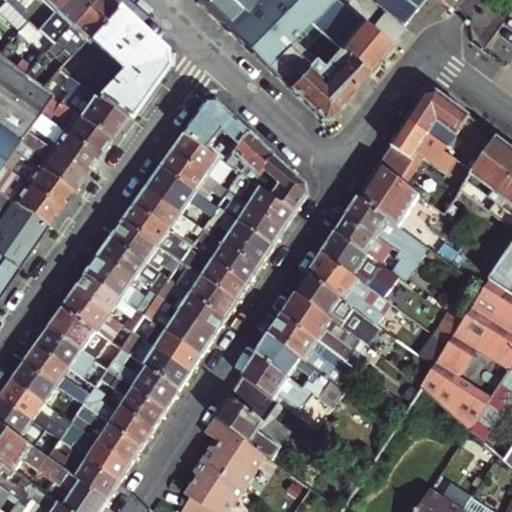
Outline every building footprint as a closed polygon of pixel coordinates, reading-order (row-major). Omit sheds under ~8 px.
[(1,0),(0,1),(0,15),(14,29),(25,15),(21,11),(31,0),(1,0)] [(88,0),(58,0),(51,8),(36,25),(51,39),(88,0)] [(108,0),(88,0),(51,39),(47,44),(64,60),(88,34),(114,5),(108,0)] [(196,0),(229,30),(239,19),(254,0),(196,0)] [(254,0),(239,19),(229,30),(244,44),(250,38),(255,43),(249,49),(276,75),(317,30),(311,25),(324,9),(331,0),(254,0)] [(359,18),(336,0),(331,0),(324,9),(350,29),(359,18)] [(420,6),(412,0),(377,0),(375,2),(405,25),(420,6)] [(438,0),(450,9),(456,0),(438,0)] [(114,5),(88,34),(121,66),(94,95),(126,117),(163,64),(160,47),(114,5)] [(311,25),(317,30),(368,71),(390,42),(359,18),(350,29),(324,9),(311,25)] [(289,87),(310,64),(319,55),(334,68),(327,76),(304,101),(321,117),(331,116),(368,71),(317,30),(276,75),(289,87)] [(14,64),(0,53),(0,163),(12,147),(17,139),(25,129),(30,121),(36,112),(50,92),(24,72),(14,64)] [(14,64),(24,72),(30,64),(20,56),(14,64)] [(304,101),(327,76),(316,66),(310,64),(289,87),(304,101)] [(84,104),(78,113),(111,138),(126,117),(94,95),(64,74),(57,84),(84,104)] [(54,87),(50,92),(60,99),(64,94),(54,87)] [(57,112),(53,109),(60,99),(50,92),(36,112),(50,121),(57,112)] [(408,120),(429,136),(438,124),(455,138),(458,134),(472,145),(464,156),(471,162),(468,166),(475,171),(498,138),(438,93),(425,94),(408,120)] [(186,134),(208,149),(222,130),(239,146),(251,134),(218,103),(208,103),(186,134)] [(111,138),(78,113),(75,110),(68,120),(57,112),(50,121),(98,156),(111,138)] [(98,156),(50,121),(36,112),(30,121),(54,138),(49,146),(87,173),(98,156)] [(454,193),(459,196),(472,176),(465,170),(444,154),(447,150),(429,136),(408,120),(381,163),(401,179),(418,155),(459,185),(454,193)] [(438,124),(429,136),(447,150),(444,154),(465,170),(468,166),(471,162),(464,156),(472,145),(458,134),(455,138),(438,124)] [(42,156),(37,164),(74,190),(87,173),(49,146),(25,129),(17,139),(42,156)] [(186,134),(174,151),(209,175),(214,168),(226,177),(221,184),(230,190),(242,173),(238,170),(225,161),(208,149),(186,134)] [(258,174),(274,156),(251,134),(239,146),(225,161),(238,170),(244,163),(258,174)] [(511,148),(498,138),(475,171),(468,166),(465,170),(472,176),(459,196),(447,213),(484,242),(505,258),(511,246),(511,148)] [(12,147),(0,163),(0,165),(61,208),(74,190),(37,164),(31,172),(13,160),(19,152),(12,147)] [(174,151),(163,167),(198,192),(206,181),(211,184),(214,179),(209,175),(174,151)] [(305,184),(274,156),(258,174),(272,186),(268,192),(296,211),(308,194),(305,184)] [(238,170),(242,173),(251,180),(252,180),(258,174),(244,163),(238,170)] [(398,227),(421,194),(401,179),(381,163),(358,197),(398,227)] [(61,208),(0,165),(0,180),(2,182),(16,192),(11,199),(13,201),(49,226),(61,208)] [(198,192),(163,167),(148,188),(183,212),(191,202),(198,192)] [(239,197),(245,188),(251,180),(242,173),(230,190),(238,196),(239,197)] [(258,174),(252,180),(261,187),(268,192),(272,186),(258,174)] [(251,180),(245,188),(255,196),(261,187),(252,180),(251,180)] [(296,211),(268,192),(261,187),(255,196),(250,204),(285,229),(296,211)] [(148,188),(136,205),(171,229),(183,212),(148,188)] [(219,206),(227,212),(232,204),(238,196),(230,190),(219,206)] [(0,210),(4,213),(13,201),(11,199),(0,191),(0,210)] [(203,211),(207,204),(210,200),(198,192),(191,202),(203,211)] [(238,196),(232,204),(244,213),(250,204),(239,197),(238,196)] [(348,213),(380,238),(388,244),(398,227),(358,197),(348,213)] [(207,204),(216,211),(219,206),(210,200),(207,204)] [(4,213),(0,218),(0,295),(49,226),(13,201),(4,213)] [(207,204),(203,211),(196,221),(204,228),(216,211),(207,204)] [(244,213),(239,221),(274,245),(285,229),(250,204),(244,213)] [(171,229),(136,205),(125,221),(159,246),(171,229)] [(274,245),(239,221),(227,212),(219,206),(216,211),(204,228),(212,233),(221,220),(235,229),(226,242),(260,267),(274,245)] [(348,213),(336,232),(388,271),(395,260),(390,256),(392,253),(387,250),(377,242),(380,238),(348,213)] [(125,221),(113,238),(148,262),(154,254),(166,263),(160,271),(170,278),(182,261),(176,257),(159,246),(125,221)] [(193,245),(199,235),(204,228),(196,221),(188,233),(193,237),(190,242),(193,245)] [(388,271),(336,232),(323,251),(368,286),(375,276),(388,286),(395,276),(388,271)] [(193,237),(188,233),(184,238),(187,240),(190,242),(193,237)] [(201,250),(215,260),(249,284),(260,267),(226,242),(220,250),(199,235),(193,245),(201,250)] [(412,262),(424,245),(412,237),(401,254),(412,262)] [(153,283),(149,288),(159,295),(170,278),(160,271),(148,262),(113,238),(101,255),(136,279),(140,274),(153,283)] [(190,242),(187,240),(184,245),(190,249),(193,245),(190,242)] [(505,258),(484,242),(479,249),(500,265),(505,258)] [(176,257),(182,261),(190,249),(184,245),(176,257)] [(193,245),(190,249),(197,254),(201,250),(193,245)] [(511,246),(505,258),(500,265),(491,279),(511,296),(511,246)] [(395,249),(392,253),(390,256),(395,260),(388,271),(395,276),(400,280),(412,262),(401,254),(395,249)] [(368,286),(323,251),(308,274),(353,308),(373,323),(377,326),(386,314),(361,295),(368,286)] [(131,285),(136,279),(101,255),(88,274),(122,298),(136,308),(145,315),(159,295),(149,288),(144,295),(131,285)] [(215,260),(203,276),(238,301),(249,284),(215,260)] [(173,280),(176,282),(182,274),(198,285),(192,293),(227,318),(238,301),(203,276),(182,261),(170,278),(173,280)] [(122,298),(88,274),(76,291),(110,315),(117,306),(122,298)] [(308,274),(296,293),(333,322),(360,342),(375,353),(382,344),(366,332),(347,317),(353,308),(308,274)] [(170,278),(159,295),(167,301),(172,293),(175,290),(169,285),(173,280),(170,278)] [(511,361),(511,296),(491,279),(461,326),(447,347),(433,368),(428,377),(420,388),(467,429),(511,361)] [(186,303),(181,311),(216,335),(227,318),(192,293),(176,282),(173,280),(169,285),(175,290),(172,293),(186,303)] [(393,305),(368,286),(361,295),(386,314),(393,305)] [(110,315),(76,291),(64,308),(97,331),(98,332),(110,315)] [(296,293),(283,314),(320,342),(352,366),(358,358),(352,353),(354,351),(327,330),(333,322),(296,293)] [(153,320),(159,313),(167,301),(159,295),(145,315),(153,320)] [(122,298),(117,306),(130,316),(136,308),(122,298)] [(64,308),(50,328),(82,351),(97,331),(64,308)] [(124,325),(134,332),(145,315),(136,308),(130,316),(124,325)] [(373,323),(353,308),(347,317),(366,332),(373,323)] [(159,313),(153,320),(203,355),(216,335),(181,311),(172,322),(159,313)] [(283,314),(269,335),(307,363),(320,373),(346,392),(351,385),(344,380),(348,376),(314,350),(320,342),(283,314)] [(203,355),(153,320),(145,315),(134,332),(142,337),(146,331),(162,341),(157,348),(191,372),(203,355)] [(449,317),(435,338),(447,347),(461,326),(449,317)] [(360,342),(333,322),(327,330),(354,351),(360,342)] [(124,325),(112,342),(122,349),(130,337),(134,332),(124,325)] [(82,351),(50,328),(37,345),(70,368),(82,351)] [(94,359),(108,339),(98,332),(97,331),(82,351),(93,359),(94,359)] [(134,332),(130,337),(138,343),(142,337),(134,332)] [(307,363),(269,335),(256,355),(287,378),(297,365),(303,369),(307,363)] [(433,368),(447,347),(435,338),(433,336),(419,358),(433,368)] [(130,355),(138,343),(130,337),(122,349),(127,352),(130,355)] [(103,366),(108,369),(122,349),(112,342),(104,353),(107,355),(101,364),(103,366)] [(352,366),(320,342),(314,350),(348,376),(354,367),(352,366)] [(70,368),(37,345),(25,364),(57,386),(70,396),(76,388),(63,378),(70,368)] [(191,372),(157,348),(145,366),(148,368),(180,390),(191,372)] [(122,349),(108,369),(112,372),(127,352),(122,349)] [(82,351),(70,368),(81,376),(93,359),(82,351)] [(242,376),(273,398),(276,394),(298,411),(302,405),(294,399),(301,389),(287,378),(256,355),(242,376)] [(414,366),(428,377),(433,368),(419,358),(414,366)] [(502,460),(511,445),(511,361),(467,429),(496,455),(502,460)] [(101,364),(99,363),(94,369),(99,372),(103,366),(101,364)] [(320,373),(307,363),(303,369),(310,375),(309,377),(314,381),(320,373)] [(25,364),(12,381),(45,404),(57,386),(25,364)] [(124,364),(116,375),(167,410),(180,390),(148,368),(142,377),(124,364)] [(87,380),(96,387),(108,369),(103,366),(99,372),(94,369),(87,380)] [(96,387),(105,393),(113,380),(117,383),(114,388),(128,398),(123,405),(155,428),(167,410),(116,375),(112,372),(108,369),(96,387)] [(333,409),(346,392),(320,373),(314,381),(309,377),(303,386),(333,409)] [(273,398),(242,376),(215,417),(266,455),(273,460),(283,446),(260,428),(279,403),(273,398)] [(87,380),(77,394),(81,397),(78,401),(84,405),(96,387),(87,380)] [(45,404),(12,381),(1,398),(45,429),(51,433),(60,440),(72,423),(66,419),(62,416),(56,425),(39,413),(45,404)] [(84,405),(93,411),(105,393),(96,387),(84,405)] [(408,408),(416,394),(407,388),(398,401),(408,408)] [(45,429),(1,398),(0,398),(0,424),(33,447),(45,429)] [(78,401),(74,398),(65,412),(69,415),(66,419),(72,423),(84,405),(78,401)] [(394,428),(408,408),(398,401),(396,399),(382,419),(394,428)] [(84,405),(72,423),(82,429),(86,424),(93,412),(93,411),(84,405)] [(155,428),(123,405),(110,424),(143,447),(155,428)] [(209,448),(202,460),(244,487),(266,455),(215,417),(205,432),(219,441),(215,447),(209,448)] [(72,423),(60,440),(69,446),(70,446),(75,439),(82,429),(72,423)] [(0,462),(4,466),(15,473),(22,463),(53,485),(64,469),(61,467),(56,464),(48,458),(43,454),(38,451),(33,447),(0,424),(0,462)] [(86,424),(82,429),(98,441),(103,435),(86,424)] [(103,435),(98,441),(132,464),(143,447),(110,424),(103,435)] [(51,433),(42,446),(46,450),(43,454),(48,458),(60,440),(51,433)] [(92,451),(75,439),(70,446),(87,458),(92,451)] [(60,440),(48,458),(56,464),(69,446),(60,440)] [(132,464),(98,441),(92,451),(87,458),(121,482),(132,464)] [(511,445),(502,460),(511,468),(511,445)] [(368,469),(346,452),(335,467),(358,484),(368,469)] [(80,468),(74,477),(108,500),(121,482),(87,458),(80,468)] [(61,467),(64,469),(74,477),(80,468),(67,459),(61,467)] [(227,511),(244,487),(202,460),(195,470),(196,476),(184,494),(190,498),(181,511),(227,511)] [(17,486),(9,481),(0,474),(0,471),(4,466),(0,462),(0,485),(10,493),(20,500),(30,484),(22,479),(17,486)] [(15,473),(4,466),(0,471),(0,474),(9,481),(15,473)] [(73,493),(63,507),(70,511),(100,511),(108,500),(74,477),(64,469),(53,485),(60,489),(63,485),(73,493)] [(34,499),(39,490),(30,484),(20,500),(29,506),(34,499)] [(0,508),(10,493),(0,485),(0,508)] [(458,511),(460,509),(428,488),(412,511),(458,511)] [(11,511),(20,500),(10,493),(0,508),(0,510),(2,511),(11,511)] [(51,511),(52,511),(34,499),(29,506),(36,511),(51,511)] [(25,511),(29,506),(20,500),(11,511),(25,511)] [(52,511),(51,511),(70,511),(63,507),(57,503),(52,511)]
